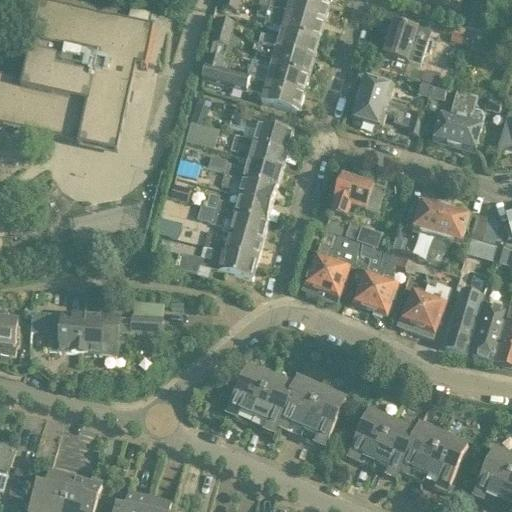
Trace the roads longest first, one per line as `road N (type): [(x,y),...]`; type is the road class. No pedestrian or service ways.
road 1 (residential): [(511,390),(444,383),(297,321),(271,321)]
road 2 (unclassified): [(353,511),(150,427)]
road 3 (residential): [(511,185),(485,195),(430,186),(317,146)]
road 4 (residential): [(317,146),(271,321)]
road 5 (residential): [(150,427),(251,330),(271,321)]
road 6 (residential): [(150,427),(0,389)]
road 7 (residential): [(364,0),(317,146)]
